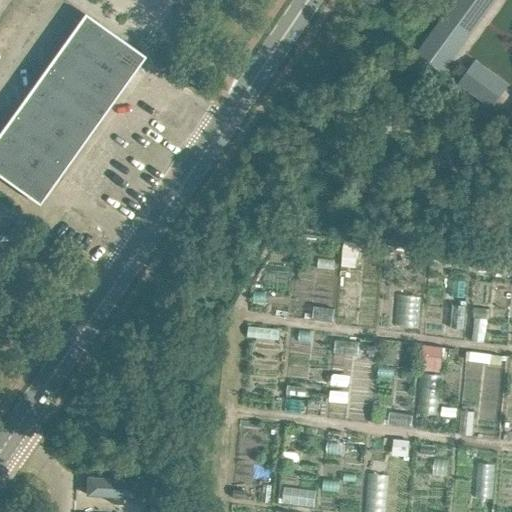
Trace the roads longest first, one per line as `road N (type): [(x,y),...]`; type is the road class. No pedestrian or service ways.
road 1 (secondary): [(8,440),(305,0)]
road 2 (track): [(232,511),(249,321),(511,352)]
road 3 (track): [(240,412),(511,446)]
